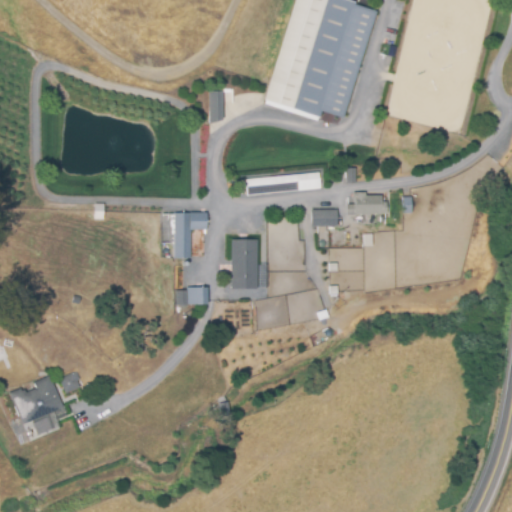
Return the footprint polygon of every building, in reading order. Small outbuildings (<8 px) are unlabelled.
[(344,119),(375,8),(348,0),(293,0),(264,104),(301,114),(300,116),(318,121),(321,112),(344,119)] [(222,122),(221,92),(206,92),(207,122),(222,122)] [(319,189),(318,172),(244,180),(246,196),(319,189)] [(385,213),(350,213),(350,203),(358,203),(359,199),(356,199),(356,192),(365,192),(365,194),(386,194),(385,213)] [(410,197),(401,197),(401,214),(411,213),(410,197)] [(314,224),(314,209),(340,209),(340,224),(314,224)] [(176,213),(208,213),(208,229),(194,229),(194,257),(176,257),(176,213)] [(258,238),(258,286),(233,286),(234,238),(258,238)] [(207,304),(178,304),(178,290),(190,290),(190,287),(207,287),(207,304)] [(80,387),(74,372),(58,379),(64,394),(80,387)] [(10,394),(23,388),(25,393),(37,388),(34,383),(53,375),(66,406),(50,413),(56,428),(38,436),(31,421),(24,425),(10,394)]
